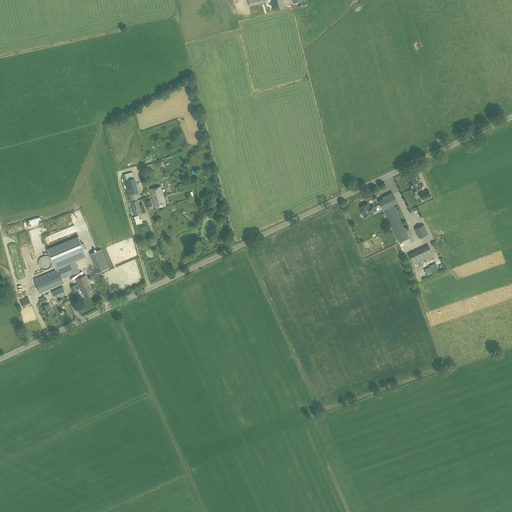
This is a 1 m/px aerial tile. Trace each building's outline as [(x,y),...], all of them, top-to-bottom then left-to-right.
[(285,9),(282,0),(270,0),(273,12),(285,9)] [(125,181),(129,195),(136,193),(139,193),(135,178),(134,178),(127,180),(125,181)] [(166,191),(171,190),(168,178),(163,180),(166,191)] [(420,188),(416,179),(409,183),(413,192),(420,188)] [(153,199),(163,196),(161,187),(150,189),(153,199)] [(431,196),(428,190),(419,194),(422,199),(423,199),(431,196)] [(136,193),(129,195),(129,197),(130,197),(131,198),(129,199),(130,203),(137,201),(138,201),(136,193)] [(379,201),(383,210),(384,210),(399,243),(409,238),(393,205),(398,203),(393,195),(379,201)] [(166,205),(163,196),(153,199),(156,208),(166,205)] [(137,201),(130,203),(134,215),(140,213),(137,201)] [(373,205),(370,207),(368,204),(360,208),(365,218),(373,214),(373,213),(376,211),(373,205)] [(429,234),(424,225),(415,229),(419,239),(429,234)] [(48,250),(56,269),(58,268),(63,266),(69,263),(86,256),(79,238),(48,250)] [(12,240),(9,242),(15,261),(18,260),(12,240)] [(433,256),(429,246),(409,255),(410,258),(414,265),(433,256)] [(100,272),(109,268),(101,250),(92,254),(100,272)] [(50,268),(51,267),(52,265),(52,264),(52,262),(52,260),(51,259),(50,258),(49,257),(47,256),(45,256),(44,256),(42,257),(40,258),(39,260),(39,263),(39,265),(41,268),(43,269),(45,270),(46,270),(48,269),(50,268)] [(74,274),(69,263),(63,266),(58,268),(63,279),(74,274)] [(58,268),(56,269),(34,279),(40,293),(65,283),(63,279),(58,268)] [(83,293),(86,299),(93,295),(91,289),(92,289),(86,275),(76,279),(78,284),(75,285),(71,287),(73,293),(78,291),(77,290),(80,288),(82,293),(83,293)] [(51,292),(55,301),(67,296),(63,286),(51,292)] [(40,303),(41,307),(46,317),(53,313),(49,304),(47,300),(46,300),(40,302),(40,303)]
